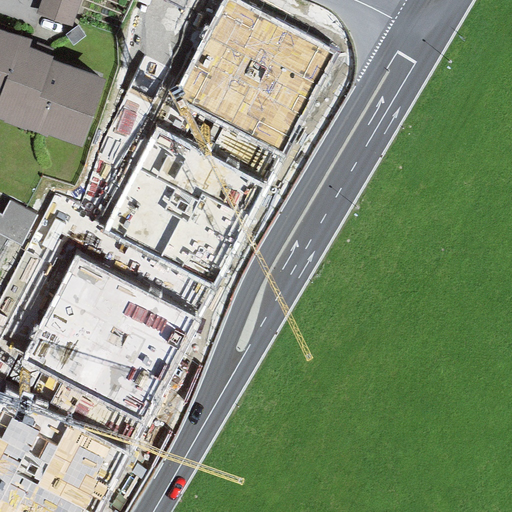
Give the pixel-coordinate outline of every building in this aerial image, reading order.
[(41,0),(38,12),(74,25),(82,0),(41,0)] [(232,1),(181,99),(284,153),(335,55),(232,1)] [(0,18),(0,109),(47,127),(49,122),(85,135),(109,69),(52,49),(54,45),(30,36),(32,30),(0,18)] [(79,25),(66,34),(74,45),(86,35),(79,25)] [(159,134),(108,232),(211,286),(262,188),(159,134)] [(0,229),(23,242),(39,211),(10,197),(3,211),(0,209),(0,229)] [(193,320),(79,262),(29,360),(143,418),(193,320)] [(96,511),(127,454),(10,394),(0,413),(0,511),(96,511)]
